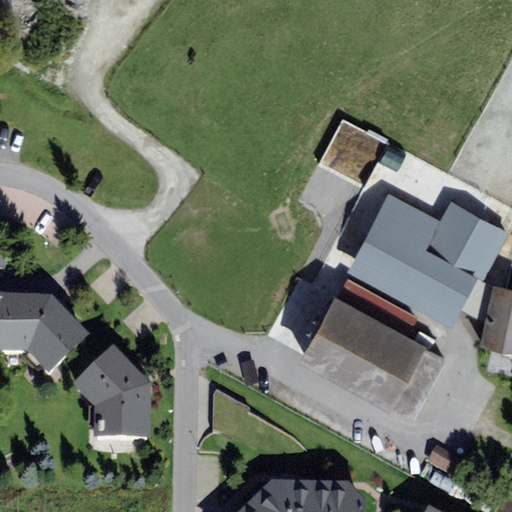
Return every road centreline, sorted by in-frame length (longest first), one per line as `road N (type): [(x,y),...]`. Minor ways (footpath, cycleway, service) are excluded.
road 1 (track): [(504,511),(411,458),(456,356),(444,337),(257,232),(192,211),(165,209),(112,244)]
road 2 (residential): [(0,175),(41,187),(86,216),(182,328),(184,511)]
road 3 (track): [(411,458),(215,347),(186,350)]
road 4 (track): [(165,209),(161,176),(82,87),(70,27),(78,0)]
